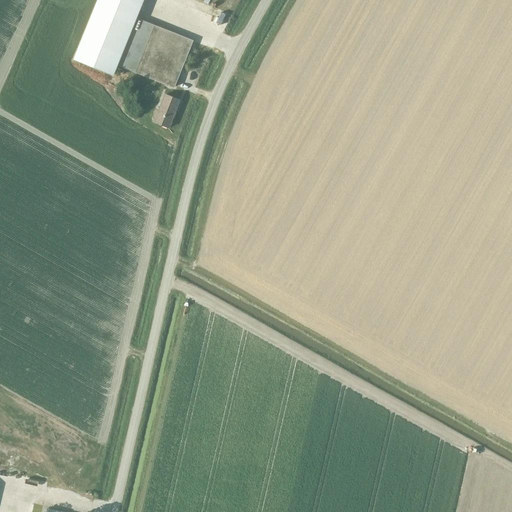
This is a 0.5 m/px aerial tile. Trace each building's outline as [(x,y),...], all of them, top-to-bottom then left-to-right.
[(136,18),(143,0),(96,0),(72,59),(113,76),(117,66),(134,73),(174,88),(192,43),(153,27),(153,25),(136,18)] [(166,17),(188,24),(193,8),(168,0),(164,0),(163,4),(173,7),(171,12),(168,10),(166,17)] [(199,39),(221,41),(223,15),(211,14),(211,19),(203,18),(203,26),(206,27),(205,32),(200,32),(199,39)] [(175,111),(178,101),(166,96),(156,124),(170,129),(176,112),(175,111)] [(25,467),(62,475),(71,436),(34,428),(25,467)] [(37,511),(39,511),(44,493),(15,485),(12,496),(9,495),(6,504),(37,511)]
